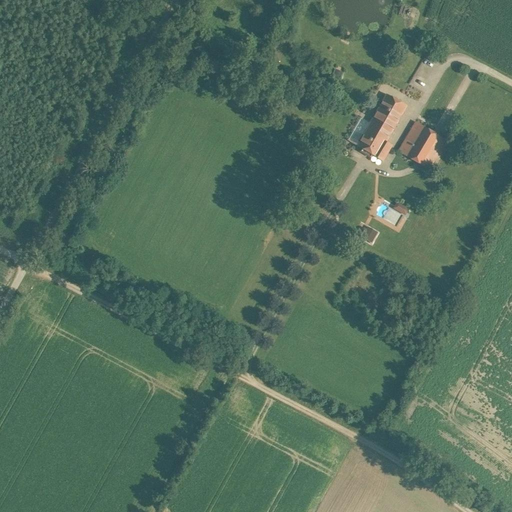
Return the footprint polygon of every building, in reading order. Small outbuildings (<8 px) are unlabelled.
[(342,75),(334,71),(332,78),(339,81),(342,75)] [(374,114),(369,124),(357,146),(382,161),(392,146),(386,142),(407,106),(386,94),(374,114)] [(444,139),(415,122),(398,151),(427,169),(444,139)] [(398,223),(402,214),(392,209),(394,205),(382,200),(377,214),(398,223)] [(396,202),(393,209),(405,214),(408,207),(396,202)] [(372,242),(377,234),(366,228),(361,236),(372,242)]
